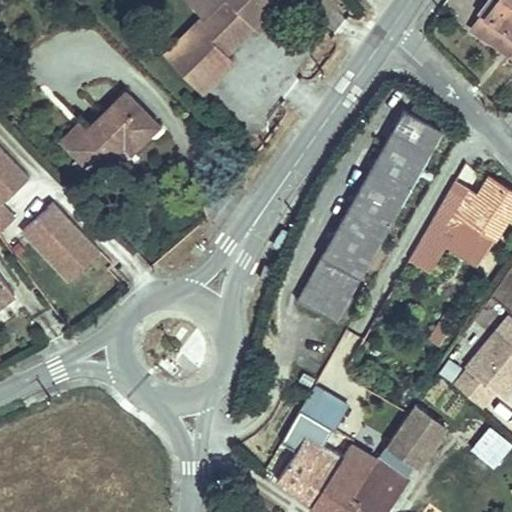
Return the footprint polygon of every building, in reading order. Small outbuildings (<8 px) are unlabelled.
[(226,52),(253,25),(257,28),(278,7),(271,0),(186,0),(204,17),(166,55),(196,86),(215,69),(219,73),(233,59),(226,52)] [(511,0),(486,0),(484,4),(487,7),(490,9),(475,30),(511,56),(511,0)] [(487,7),(473,28),(475,30),(490,9),(487,7)] [(201,91),(219,73),(215,69),(196,86),(201,91)] [(132,151),(158,125),(126,92),(85,133),(71,147),(95,172),(125,143),(132,151)] [(439,126),(403,106),(300,302),(338,322),(439,126)] [(71,147),(85,133),(78,126),(63,140),(71,147)] [(29,177),(0,146),(0,204),(0,205),(2,204),(29,177)] [(466,185),(461,193),(451,188),(411,256),(431,268),(444,245),(477,266),(511,208),(511,187),(492,175),(480,193),(466,185)] [(466,185),(456,179),(451,188),(461,193),(466,185)] [(100,251),(63,212),(53,201),(22,231),(56,265),(67,253),(82,268),(100,251)] [(0,231),(15,217),(2,204),(0,205),(0,204),(0,231)] [(82,268),(67,253),(56,265),(70,280),(82,268)] [(0,302),(14,293),(0,274),(0,302)] [(511,390),(511,316),(511,315),(467,367),(495,390),(505,399),(511,390)] [(495,390),(467,367),(454,382),(481,406),(495,390)] [(350,406),(315,386),(301,409),(336,430),(350,406)] [(415,402),(385,445),(410,462),(417,467),(444,425),(415,402)] [(306,435),(278,479),(323,511),(383,511),(410,476),(403,470),(410,462),(385,445),(377,457),(352,442),(342,456),(306,435)]
